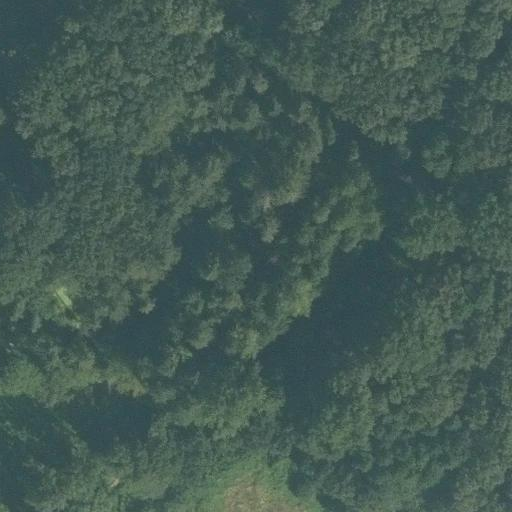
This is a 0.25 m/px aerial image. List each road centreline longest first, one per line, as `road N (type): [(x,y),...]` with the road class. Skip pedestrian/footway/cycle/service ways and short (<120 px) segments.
road 1 (track): [(89,511),(250,325),(385,109)]
road 2 (track): [(511,171),(360,97),(214,0)]
